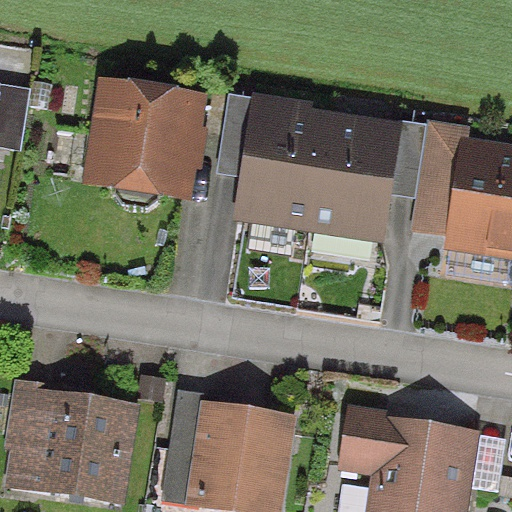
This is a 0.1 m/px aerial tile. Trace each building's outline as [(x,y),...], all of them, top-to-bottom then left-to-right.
[(155,193),(178,197),(192,107),(102,93),(88,183),(112,187),(110,199),(118,210),(142,214),(153,206),(155,193)] [(316,123),(315,126),(250,115),(234,218),(305,229),(322,124),(316,123)] [(327,127),(328,125),(322,124),(305,229),(377,240),(392,137),(327,127)] [(444,251),(511,261),(511,156),(460,148),(444,251)] [(46,403),(47,393),(17,389),(8,448),(38,453),(32,492),(111,504),(125,415),(46,403)] [(240,511),(268,511),(282,429),(205,417),(198,464),(192,463),(193,458),(170,455),(163,500),(240,511)] [(456,511),(459,493),(468,438),(344,419),(336,468),(376,474),(373,494),(346,490),(340,494),(337,511),(456,511)]
